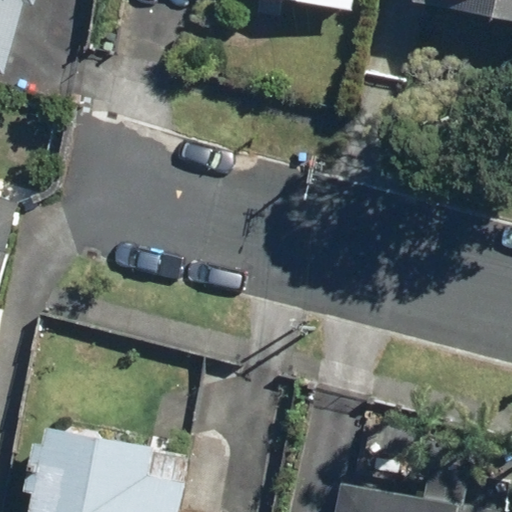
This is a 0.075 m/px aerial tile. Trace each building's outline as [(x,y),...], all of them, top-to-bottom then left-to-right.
[(35,0),(0,0),(0,68),(16,73),(35,0)] [(511,0),(460,0),(511,9),(511,0)] [(0,270),(21,200),(0,193),(0,270)] [(53,439),(42,437),(35,483),(45,485),(40,511),(187,511),(198,448),(56,424),(53,439)] [(435,489),(357,475),(350,511),(511,511),(511,507),(474,501),(480,470),(440,463),(435,489)]
